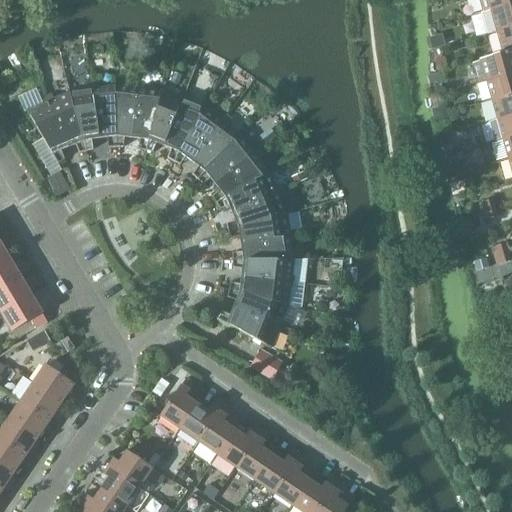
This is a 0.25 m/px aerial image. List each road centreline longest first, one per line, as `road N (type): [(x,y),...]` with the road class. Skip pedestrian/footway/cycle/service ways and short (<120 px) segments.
road 1 (residential): [(157,330),(178,305),(187,276),(185,241),(166,209),(112,190),(43,222)]
road 2 (residential): [(361,472),(157,330)]
road 3 (residential): [(33,511),(115,394),(118,355)]
road 4 (residential): [(118,355),(43,222)]
